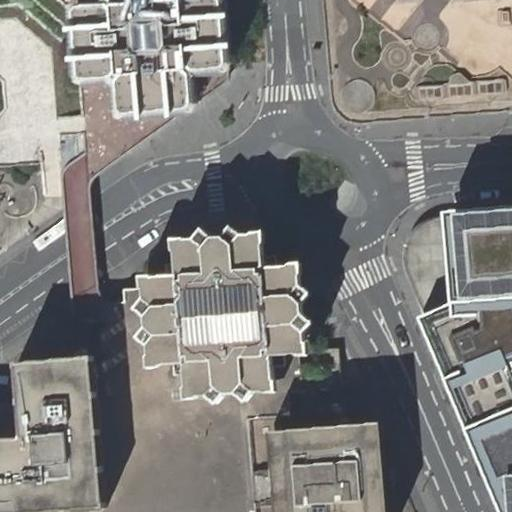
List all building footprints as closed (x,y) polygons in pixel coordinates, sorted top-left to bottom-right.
[(119,79),(122,112),(127,116),(192,110),(197,105),(194,73),(226,70),(231,64),(225,0),(113,0),(113,4),(81,7),(76,12),(81,78),(87,82),(119,79)] [(511,0),(322,0),(331,97),(333,106),(337,112),(341,117),(347,121),(355,124),(364,125),(511,112),(511,0)] [(511,511),(511,210),(507,211),(449,216),(434,218),(425,222),(418,226),(411,234),(406,244),(404,252),(404,261),(405,270),(426,317),(509,511),(511,511)] [(266,242),(178,249),(180,275),(155,277),(156,288),(152,288),(157,354),(161,354),(162,364),(176,363),(176,374),(189,374),(190,387),(200,387),(201,391),(267,386),(266,381),(277,381),(276,367),(288,366),(288,355),(300,354),(294,265),(268,267),(266,242)] [(0,511),(63,511),(109,508),(99,396),(96,355),(18,361),(25,437),(0,438),(0,511)] [(391,511),(384,422),(283,430),(282,416),(250,419),(256,488),(257,511),(391,511)]
